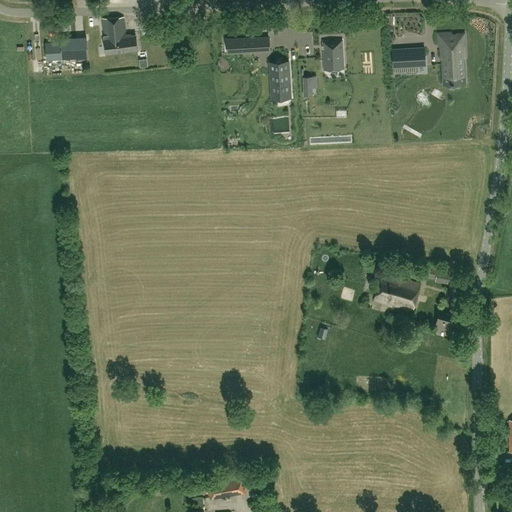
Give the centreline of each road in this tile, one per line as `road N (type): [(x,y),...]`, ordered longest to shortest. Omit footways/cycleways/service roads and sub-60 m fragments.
road 1 (unclassified): [(479,511),(481,277),(509,6)]
road 2 (unclassified): [(344,0),(0,9)]
